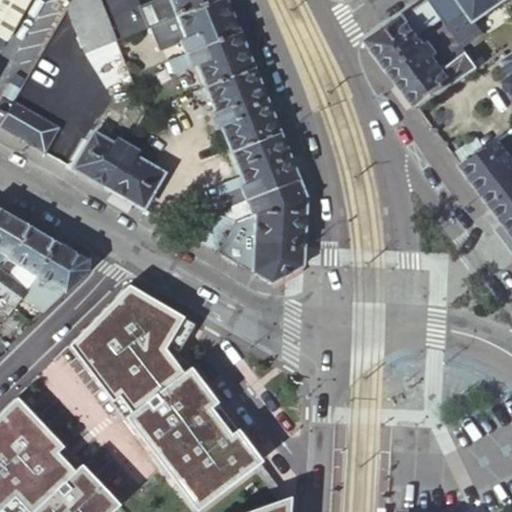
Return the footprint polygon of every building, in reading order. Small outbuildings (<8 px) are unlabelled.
[(0,0),(0,36),(6,39),(29,0),(0,0)] [(73,0),(71,3),(66,13),(83,54),(89,51),(115,39),(98,0),(73,0)] [(221,0),(159,0),(140,7),(136,0),(98,0),(115,39),(116,41),(176,17),(221,0)] [(238,36),(223,0),(221,0),(176,17),(186,41),(163,52),(168,63),(238,36)] [(457,0),(428,0),(427,1),(441,20),(445,25),(447,27),(462,47),(481,33),(474,22),(467,14),(457,0)] [(474,22),(507,0),(457,0),(467,14),(474,22)] [(417,110),(478,68),(468,55),(444,71),(434,58),(438,55),(429,44),(426,47),(417,37),(441,20),(427,1),(374,38),(372,44),(371,49),(393,78),(417,110)] [(449,55),(462,47),(447,27),(445,25),(436,32),(435,33),(435,35),(449,55)] [(253,72),(238,36),(168,63),(173,75),(195,66),(205,90),(253,72)] [(115,39),(89,51),(107,93),(132,82),(130,78),(116,41),(115,39)] [(511,55),(501,63),(511,79),(504,84),(511,97),(511,55)] [(278,136),(253,72),(205,90),(216,115),(210,118),(215,131),(221,128),(232,154),(278,136)] [(8,84),(1,97),(13,104),(20,91),(8,84)] [(1,97),(0,97),(0,125),(13,104),(1,97)] [(13,104),(0,125),(0,127),(45,153),(59,130),(13,104)] [(511,131),(499,140),(511,157),(511,131)] [(103,187),(126,147),(116,140),(112,146),(92,134),(72,169),(103,187)] [(295,177),(278,136),(232,154),(241,178),(246,188),(221,198),(226,210),(298,183),(295,177)] [(452,155),(460,166),(484,150),(475,139),(452,155)] [(484,150),(460,166),(467,174),(511,234),(511,157),(499,140),(484,150)] [(136,153),(126,147),(103,187),(132,204),(142,210),(162,176),(133,159),(136,153)] [(194,205),(197,207),(221,198),(246,188),(241,178),(206,192),(191,198),(194,205)] [(305,200),(298,183),(226,210),(218,212),(216,217),(200,244),(216,253),(233,223),(253,216),(255,220),(251,274),(269,284),(300,268),(305,200)] [(221,198),(197,207),(216,217),(218,212),(226,210),(221,198)] [(200,244),(216,217),(197,207),(182,233),(200,244)] [(0,266),(31,231),(0,213),(0,266)] [(216,253),(251,274),(255,220),(253,216),(233,223),(216,253)] [(61,249),(31,231),(0,266),(0,298),(2,300),(7,304),(13,309),(18,303),(35,277),(61,249)] [(83,261),(61,249),(35,277),(18,303),(36,320),(85,272),(83,261)] [(126,287),(72,341),(88,362),(81,367),(172,488),(179,482),(199,508),(259,464),(233,430),(226,435),(191,390),(198,384),(186,369),(178,374),(161,351),(179,318),(126,287)] [(10,313),(13,309),(7,304),(3,308),(10,313)] [(193,326),(179,318),(161,351),(178,374),(186,369),(176,355),(193,326)] [(72,341),(66,347),(81,367),(88,362),(72,341)] [(198,384),(191,390),(226,435),(233,430),(198,384)] [(12,399),(0,411),(0,422),(18,406),(12,399)] [(0,509),(10,500),(21,511),(98,511),(109,502),(76,467),(70,473),(53,455),(59,449),(18,406),(0,422),(0,509)] [(76,467),(59,449),(53,455),(70,473),(76,467)] [(192,511),(194,511),(199,508),(179,482),(172,488),(192,511)] [(21,511),(10,500),(0,509),(0,511),(21,511)] [(98,511),(110,511),(115,508),(109,502),(98,511)]
